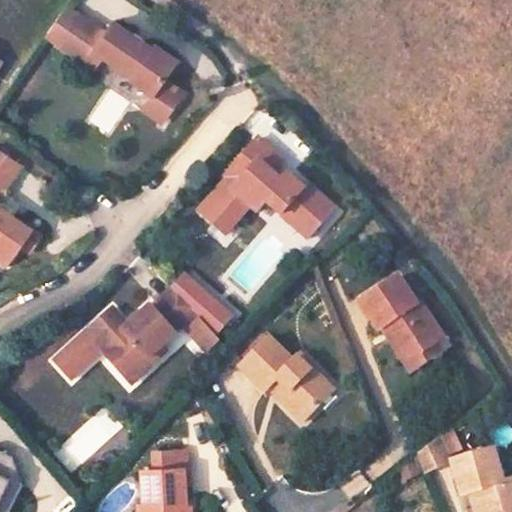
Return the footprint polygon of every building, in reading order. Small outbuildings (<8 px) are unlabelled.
[(82,19),(62,47),(94,69),(103,56),(133,77),(131,80),(153,95),(147,102),(166,115),(180,95),(161,82),(176,61),(154,46),(152,49),(113,22),(104,34),(82,19)] [(256,140),(227,173),(234,180),(219,197),(241,216),(248,208),(256,214),(265,203),(280,217),(287,209),(300,221),(293,228),(307,241),(332,212),(305,187),(302,191),(285,177),(279,184),(276,187),(265,178),(269,174),(280,161),(256,140)] [(0,193),(20,164),(0,149),(0,259),(6,264),(20,244),(30,251),(41,235),(0,206),(0,193)] [(269,174),(265,178),(276,187),(279,184),(269,174)] [(287,209),(280,217),(293,228),(300,221),(287,209)] [(416,306),(397,277),(360,302),(380,331),(382,328),(387,325),(412,360),(438,343),(444,339),(420,304),(416,306)] [(197,316),(174,290),(153,309),(152,308),(131,329),(115,311),(91,330),(107,349),(102,353),(118,372),(126,365),(139,380),(155,367),(150,362),(162,350),(178,336),(176,335),(197,316)] [(444,351),(438,343),(412,360),(387,325),(382,328),(412,372),(444,351)] [(292,365),(270,341),(242,369),(266,393),(270,389),(278,380),(290,391),(280,401),(303,422),(320,406),(312,398),(322,389),(309,376),(314,372),(315,370),(301,356),(292,365)] [(162,350),(150,362),(155,367),(168,356),(162,350)] [(126,365),(118,372),(131,387),(139,380),(126,365)] [(334,392),(314,372),(309,376),(322,389),(312,398),(320,406),(334,392)] [(290,391),(278,380),(270,389),(280,401),(290,391)] [(443,434),(414,459),(422,477),(450,457),(443,434)] [(0,511),(10,511),(23,485),(5,476),(14,458),(0,451),(0,511)] [(511,511),(511,481),(503,484),(494,451),(452,463),(462,497),(470,495),(481,492),(485,506),(475,509),(475,511),(511,511)] [(185,504),(183,470),(182,452),(158,453),(158,471),(141,471),(143,506),(139,507),(139,511),(179,511),(183,511),(182,505),(185,504)] [(5,476),(23,485),(14,458),(5,476)] [(485,506),(481,492),(470,495),(475,509),(485,506)]
